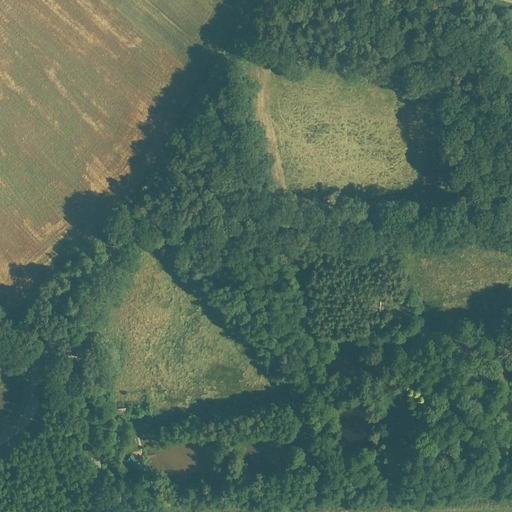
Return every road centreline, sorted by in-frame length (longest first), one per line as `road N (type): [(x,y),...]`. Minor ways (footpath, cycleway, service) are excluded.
road 1 (residential): [(99,511),(85,342),(97,281),(261,0)]
road 2 (track): [(85,342),(37,341),(21,416),(0,441)]
